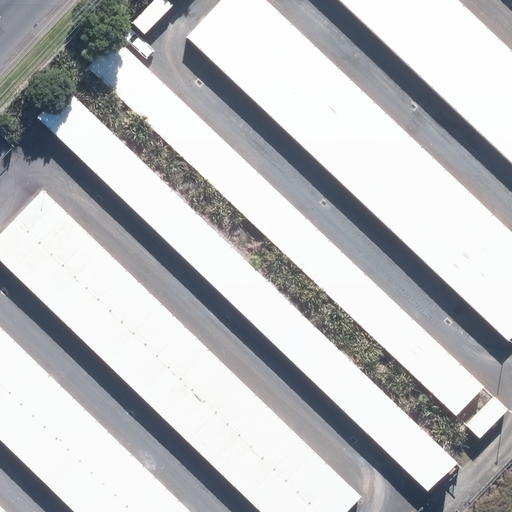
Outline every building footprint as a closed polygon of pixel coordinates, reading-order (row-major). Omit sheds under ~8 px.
[(511,336),(511,233),(264,0),(220,0),(185,37),(508,341),(511,336)] [(511,51),(458,0),(341,0),(511,161),(511,51)] [(485,383),(123,37),(90,71),(453,416),(485,383)] [(457,465),(64,88),(36,117),(429,494),(457,465)] [(349,511),(362,499),(43,192),(0,236),(0,264),(257,511),(349,511)] [(192,511),(0,325),(0,438),(76,511),(192,511)] [(508,409),(494,396),(466,425),(480,439),(508,409)]
